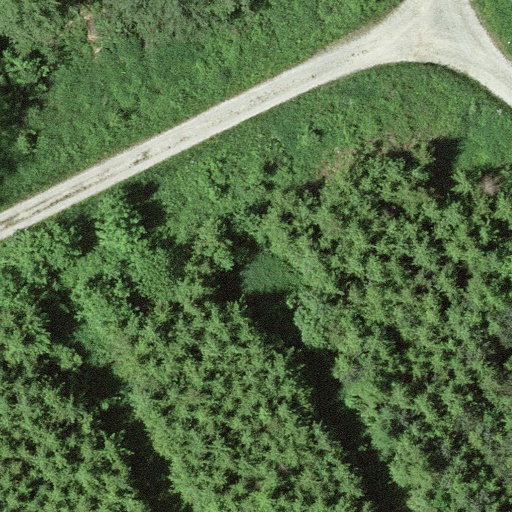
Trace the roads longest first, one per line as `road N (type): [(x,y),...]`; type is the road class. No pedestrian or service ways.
road 1 (track): [(0,230),(277,91),(435,25)]
road 2 (track): [(511,91),(435,25),(438,0)]
